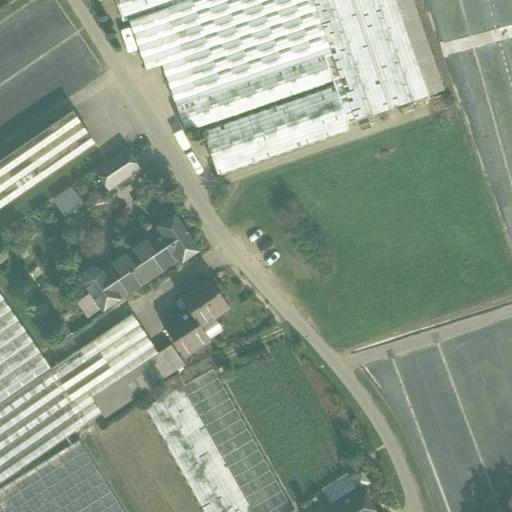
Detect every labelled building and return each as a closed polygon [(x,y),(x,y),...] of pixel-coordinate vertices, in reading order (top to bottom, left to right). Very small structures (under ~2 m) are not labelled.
[(113,0),(122,24),(128,22),(166,9),(192,0),(113,0)] [(302,0),(208,0),(168,14),(196,95),(321,51),(302,0)] [(388,110),(349,0),(311,0),(353,122),(388,110)] [(395,0),(355,0),(393,109),(428,97),(395,0)] [(166,9),(128,22),(145,71),(161,66),(175,108),(197,101),(197,100),(198,100),(196,95),(168,14),(166,9)] [(323,57),(198,100),(197,100),(197,101),(175,108),(184,133),(206,125),(207,126),(332,82),(323,57)] [(334,88),(200,133),(215,177),(349,131),(334,88)] [(71,112),(0,160),(0,208),(93,144),(71,112)] [(124,151),(95,171),(108,191),(138,170),(124,151)] [(159,231),(100,272),(91,268),(82,274),(83,283),(101,310),(177,259),(180,262),(197,251),(174,217),(157,228),(159,231)] [(209,279),(179,301),(186,312),(162,328),(176,349),(187,341),(193,351),(209,340),(200,326),(227,307),(209,279)] [(0,402),(49,369),(0,296),(0,402)] [(49,370),(64,392),(146,337),(131,315),(49,370)] [(146,337),(64,392),(87,424),(101,415),(90,398),(121,377),(156,354),(146,337)] [(183,365),(170,345),(157,354),(170,374),(183,365)] [(156,354),(121,377),(134,398),(170,374),(157,354),(156,354)] [(161,383),(167,395),(176,390),(181,386),(193,380),(186,368),(173,374),(161,383)] [(293,511),(213,368),(193,380),(181,386),(251,511),(293,511)] [(49,369),(0,402),(0,483),(87,424),(64,392),(49,370),(49,369)] [(121,377),(90,398),(101,415),(103,419),(134,398),(121,377)] [(243,511),(176,390),(167,395),(143,408),(200,511),(243,511)] [(121,511),(78,441),(0,489),(0,511),(121,511)] [(373,511),(358,489),(356,490),(346,474),(321,491),(323,494),(331,507),(324,511),(325,511),(373,511)] [(323,494),(298,510),(299,511),(325,511),(324,511),(331,507),(323,494)]
